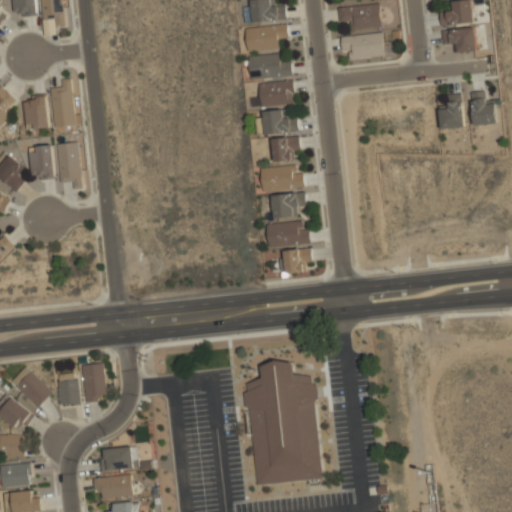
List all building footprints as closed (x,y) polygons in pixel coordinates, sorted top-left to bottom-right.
[(35,0),(13,0),(13,15),(35,15),(35,0)] [(65,24),(63,0),(40,0),(41,18),(55,17),(55,24),(65,24)] [(244,0),(245,20),(286,19),(286,5),(275,5),(275,0),(244,0)] [(441,12),(442,24),(475,21),(472,0),(450,0),(451,11),(441,12)] [(351,28),(381,25),(379,2),(338,5),(339,19),(350,18),(351,28)] [(0,23),(10,13),(0,3),(0,23)] [(288,22),(245,26),(247,50),(280,47),(279,34),(289,33),(288,22)] [(477,49),(476,26),(443,28),(443,41),(455,40),(455,50),(477,49)] [(385,54),(383,31),(340,34),(341,48),(350,48),(351,57),(385,54)] [(250,78),(293,74),(291,61),(281,62),(280,51),(247,54),(250,78)] [(71,77),(61,78),(62,86),(51,87),(55,125),(77,122),(71,77)] [(259,80),(260,104),(295,102),(294,79),(259,80)] [(16,98),(1,84),(0,85),(0,127),(14,112),(8,106),(16,98)] [(497,100),(484,100),(485,91),(474,90),(472,122),(495,124),(497,100)] [(449,92),(449,104),(440,104),(441,128),(464,126),(462,91),(449,92)] [(50,126),(48,93),(24,95),(26,128),(50,126)] [(257,117),(258,133),(299,131),(298,117),(286,118),(286,108),(262,109),(263,117),(257,117)] [(292,147),(300,147),(300,135),(273,135),(273,160),(292,160),(292,147)] [(61,182),(72,181),(73,187),(83,186),(78,140),(57,142),(61,182)] [(30,145),(31,177),(54,176),(53,144),(30,145)] [(26,167),(5,150),(0,155),(0,177),(16,191),(26,179),(20,174),(26,167)] [(303,171),(294,171),(293,163),(260,166),(263,190),(305,186),(303,171)] [(307,201),(305,189),(271,194),(275,217),(297,214),(295,203),(307,201)] [(0,217),(1,218),(11,199),(0,193),(0,217)] [(269,246),(311,242),(310,228),(300,228),(299,219),(267,222),(269,246)] [(0,259),(15,244),(4,233),(0,237),(0,259)] [(285,272),(303,271),(303,259),(312,259),(312,247),(284,248),(285,272)] [(311,374),(313,383),(317,385),(319,396),(314,399),(323,476),(259,484),(250,406),(245,405),(243,392),(248,389),(247,382),(264,374),(262,365),(276,358),(294,361),(295,371),(311,374)] [(87,401),(108,398),(103,362),(82,364),(87,401)] [(15,384),(39,407),(53,392),(30,370),(15,384)] [(78,374),(58,374),(58,404),(78,404),(78,374)] [(34,414),(11,396),(0,410),(0,412),(22,430),(34,414)] [(0,454),(25,454),(25,434),(0,434),(0,454)] [(101,446),(102,468),(139,468),(138,446),(101,446)] [(32,461),(1,462),(1,485),(33,484),(32,461)] [(132,473),(95,475),(96,497),(134,495),(132,473)] [(13,511),(43,511),(43,498),(33,498),(33,490),(13,490),(13,511)] [(137,511),(137,502),(112,502),(112,511),(137,511)]
